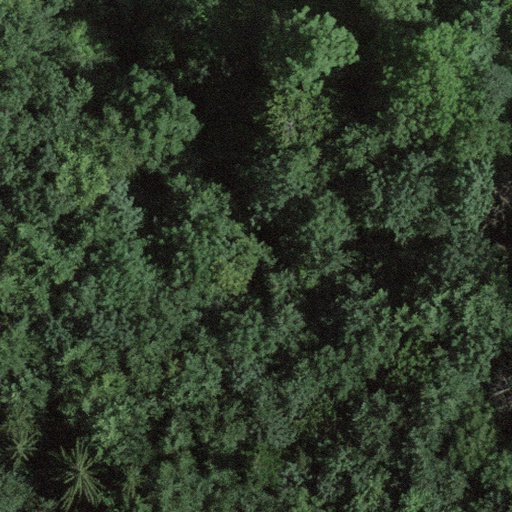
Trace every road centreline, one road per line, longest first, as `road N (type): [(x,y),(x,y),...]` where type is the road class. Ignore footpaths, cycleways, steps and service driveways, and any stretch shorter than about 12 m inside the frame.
road 1 (track): [(511,249),(0,158)]
road 2 (track): [(200,511),(62,505),(0,493)]
